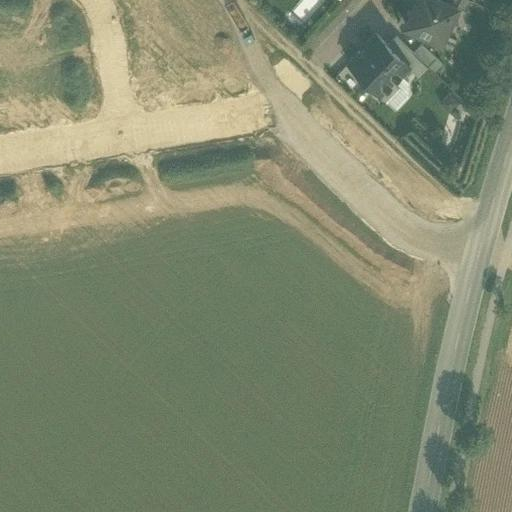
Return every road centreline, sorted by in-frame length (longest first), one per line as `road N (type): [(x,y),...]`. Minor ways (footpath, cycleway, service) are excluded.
road 1 (track): [(505,253),(237,0)]
road 2 (primary): [(422,511),(475,263)]
road 3 (residential): [(475,263),(410,239),(280,114)]
road 4 (residential): [(280,114),(121,138)]
road 5 (residential): [(121,138),(103,18),(87,0)]
road 6 (primary): [(475,263),(511,136)]
road 7 (residential): [(121,138),(0,156)]
